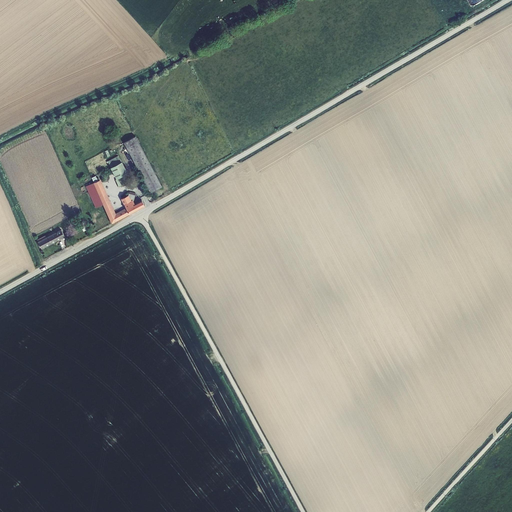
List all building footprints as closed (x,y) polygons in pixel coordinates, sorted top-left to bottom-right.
[(136,136),(124,142),(151,192),(162,186),(136,136)] [(108,161),(111,167),(121,162),(118,156),(108,161)] [(128,173),(122,161),(121,162),(111,167),(116,178),(128,173)] [(115,179),(119,187),(131,181),(128,173),(116,178),(115,179)] [(103,205),(112,224),(145,206),(142,200),(135,204),(134,205),(131,200),(132,200),(131,200),(129,195),(121,198),(126,208),(120,211),(119,208),(115,211),(101,179),(98,180),(94,182),(94,183),(103,205)] [(96,208),(103,205),(94,183),(86,186),(96,208)] [(42,249),(65,237),(61,229),(46,237),(39,241),(38,241),(42,249)]
